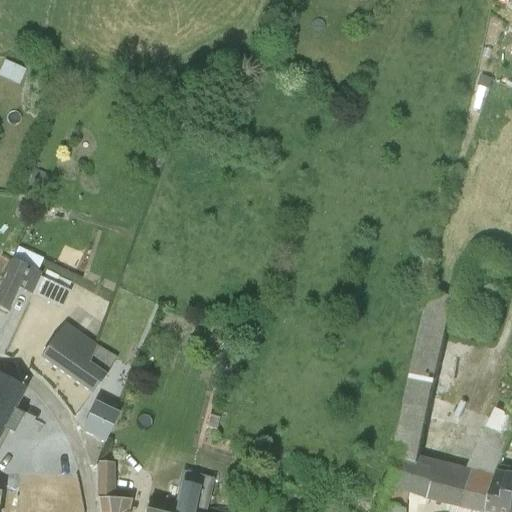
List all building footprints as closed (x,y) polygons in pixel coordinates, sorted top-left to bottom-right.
[(4,60),(0,68),(0,77),(18,86),(25,70),(4,60)] [(155,142),(148,161),(162,166),(170,148),(155,142)] [(31,296),(39,277),(41,274),(37,272),(42,259),(17,248),(0,284),(0,310),(7,314),(18,289),(31,296)] [(39,277),(31,296),(62,309),(70,291),(39,277)] [(469,511),(486,511),(499,464),(511,436),(511,417),(494,409),(466,470),(418,457),(452,298),(427,292),(393,459),(378,511),(403,511),(404,510),(407,496),(427,502),(450,508),(469,511)] [(76,331),(81,334),(91,321),(86,318),(85,317),(75,330),(76,331)] [(76,331),(75,330),(64,323),(40,358),(66,376),(77,360),(91,341),(81,334),(76,331)] [(77,360),(66,376),(91,395),(106,376),(89,364),(97,345),(91,341),(77,360)] [(89,364),(106,376),(115,358),(97,345),(89,364)] [(0,437),(7,426),(24,392),(24,389),(0,376),(0,437)] [(24,392),(7,426),(39,441),(51,420),(35,400),(24,392)] [(94,404),(80,432),(104,443),(118,414),(94,404)] [(113,464),(96,464),(96,501),(98,511),(128,511),(130,501),(115,501),(113,464)] [(499,464),(486,511),(510,511),(511,508),(511,496),(502,495),(507,474),(511,475),(511,464),(511,466),(509,468),(499,464)] [(511,496),(511,508),(510,511),(511,511),(511,475),(507,474),(502,495),(511,496)] [(193,511),(205,511),(212,482),(200,479),(199,488),(179,484),(174,509),(160,506),(158,511),(193,511)]
